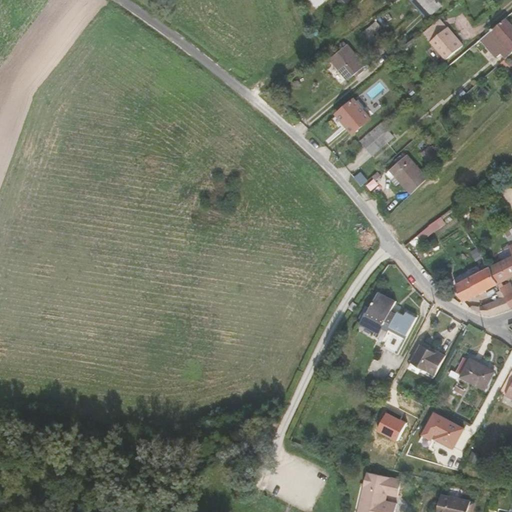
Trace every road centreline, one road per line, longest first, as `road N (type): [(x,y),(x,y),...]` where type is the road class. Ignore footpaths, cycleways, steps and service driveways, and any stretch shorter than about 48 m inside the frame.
road 1 (residential): [(249,95),(337,174),(439,297),(484,324)]
road 2 (unclassified): [(120,0),(249,95)]
